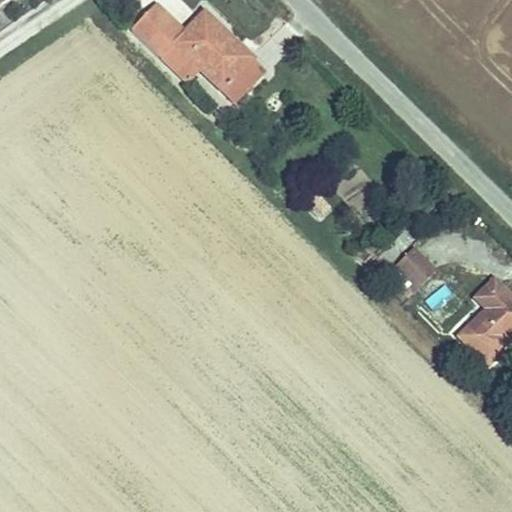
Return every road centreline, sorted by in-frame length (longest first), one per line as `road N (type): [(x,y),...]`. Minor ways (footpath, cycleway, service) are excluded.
road 1 (unclassified): [(511,213),(301,0)]
road 2 (unknown): [(119,0),(0,86)]
